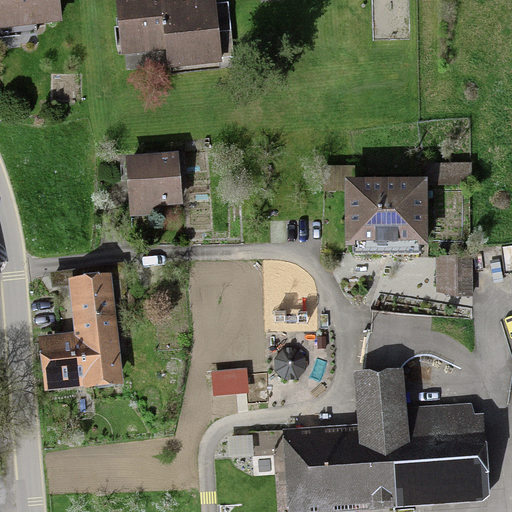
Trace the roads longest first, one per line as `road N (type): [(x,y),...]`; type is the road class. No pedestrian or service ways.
road 1 (residential): [(17,271),(160,253),(275,251),(308,258),(319,269),(338,320),(339,382),(307,409),(231,421),(213,432),(205,458),(209,511)]
road 2 (unclassified): [(17,271),(32,511)]
